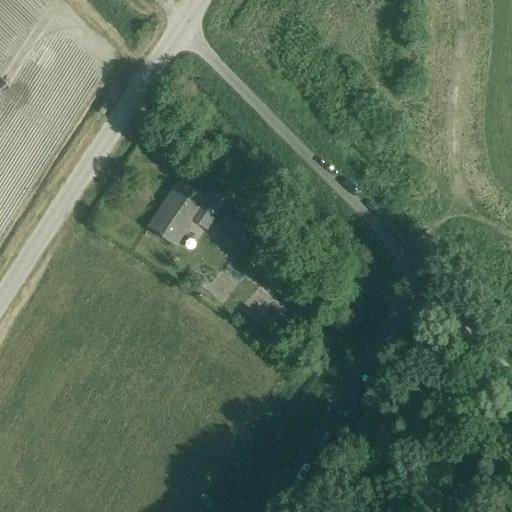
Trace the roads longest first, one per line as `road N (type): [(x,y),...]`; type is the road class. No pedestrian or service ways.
road 1 (unclassified): [(268,511),(393,320),(404,279),(390,239),(180,34)]
road 2 (unclassified): [(0,303),(180,34)]
